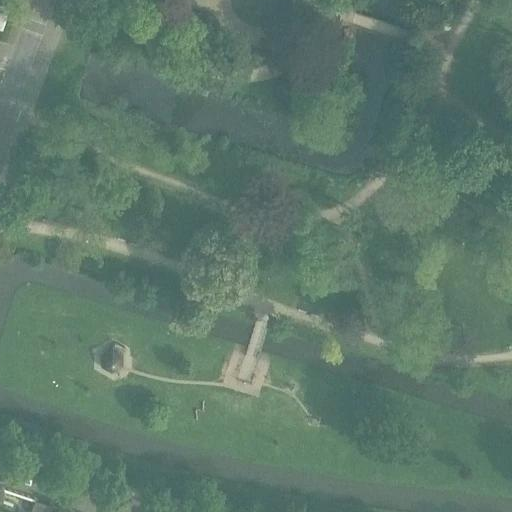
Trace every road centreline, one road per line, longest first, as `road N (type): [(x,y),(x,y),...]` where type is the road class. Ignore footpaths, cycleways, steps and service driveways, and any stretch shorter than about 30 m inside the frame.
road 1 (residential): [(0,462),(166,511)]
road 2 (residential): [(0,127),(43,0)]
